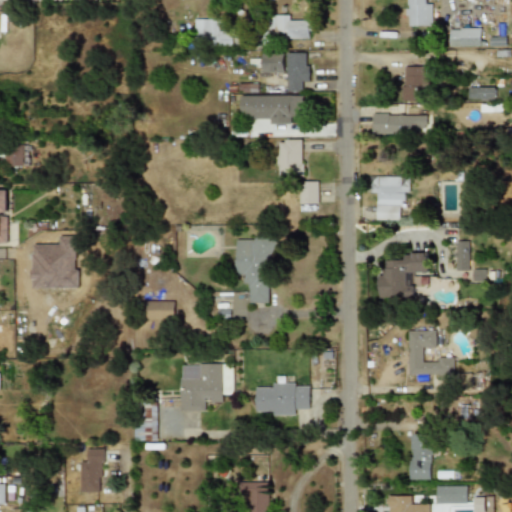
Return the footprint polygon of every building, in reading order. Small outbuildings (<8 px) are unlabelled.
[(407,0),(408,26),(432,25),(432,4),(427,4),(427,0),(407,0)] [(288,15),(265,14),(264,36),(309,39),(310,21),(288,20),(288,15)] [(238,45),(238,30),(221,30),(221,19),(193,19),(193,45),(238,45)] [(450,46),(481,46),(481,29),(450,29),(450,46)] [(286,91),(301,91),(301,81),(307,81),(307,52),(285,53),(286,91)] [(282,72),(283,54),(261,54),(261,72),(282,72)] [(404,102),(425,101),(424,66),(402,67),(404,102)] [(469,99),(495,98),(495,87),(469,87),(469,99)] [(239,118),(269,118),(269,124),(290,124),(290,117),(302,117),(302,96),(240,95),(239,118)] [(373,115),(373,134),(428,133),(427,114),(373,115)] [(303,139),(276,139),(276,171),(303,171),(303,139)] [(27,144),(4,144),(4,166),(27,166),(27,144)] [(377,192),(376,219),(402,220),(402,192),(409,192),(410,177),(370,176),(369,192),(377,192)] [(300,204),(318,204),(318,182),(300,182),(300,204)] [(0,245),(8,245),(8,186),(0,186),(0,245)] [(248,303),(271,303),(271,236),(256,236),(256,239),(236,239),(236,277),(248,277),(248,303)] [(468,241),(456,241),(456,271),(469,270),(468,241)] [(427,273),(427,253),(403,253),(403,260),(384,260),(384,275),(378,275),(379,298),(414,297),(413,273),(427,273)] [(473,282),(486,282),(485,269),(472,269),(473,282)] [(145,320),(173,320),(173,300),(145,300),(145,320)] [(435,331),(408,330),(407,374),(431,375),(431,379),(453,379),(454,357),(438,357),(438,362),(422,362),(422,347),(435,347),(435,331)] [(233,363),(198,363),(198,373),(180,373),(179,411),(203,411),(203,401),(223,402),(223,393),(233,393),(233,363)] [(255,415),(300,415),(300,407),(309,407),(309,383),(277,383),(277,386),(255,386),(255,415)] [(156,440),(156,401),(135,401),(135,440),(156,440)] [(411,479),(431,480),(432,434),(411,434),(411,479)] [(87,459),(80,459),(80,490),(101,490),(101,448),(87,448),(87,459)] [(269,511),(269,482),(245,482),(245,511),(269,511)] [(468,503),(468,486),(437,486),(437,503),(468,503)] [(430,511),(430,504),(412,504),(412,496),(389,496),(389,511),(430,511)]
